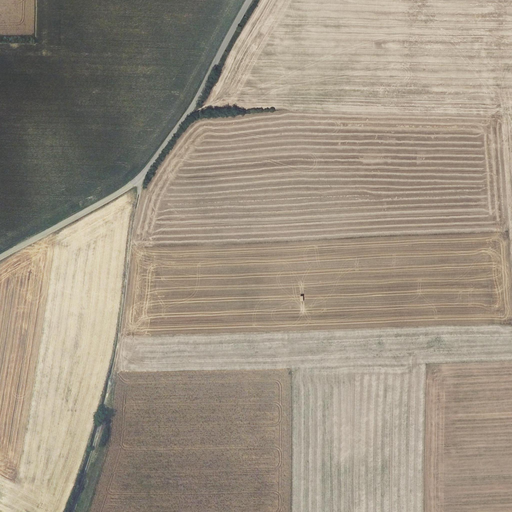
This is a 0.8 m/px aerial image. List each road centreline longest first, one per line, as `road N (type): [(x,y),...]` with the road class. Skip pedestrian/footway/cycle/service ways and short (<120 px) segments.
road 1 (unclassified): [(0,259),(139,179),(250,0)]
road 2 (track): [(139,179),(113,372),(73,511)]
